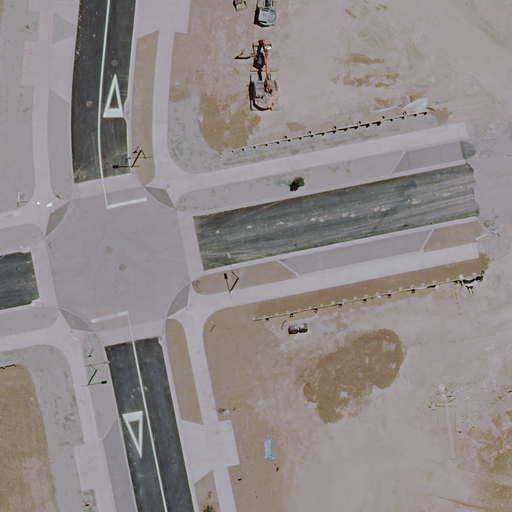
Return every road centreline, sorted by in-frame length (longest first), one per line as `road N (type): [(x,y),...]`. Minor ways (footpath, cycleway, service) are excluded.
road 1 (residential): [(135,266),(511,201)]
road 2 (residential): [(129,0),(124,66),(135,266)]
road 3 (residential): [(135,266),(184,511)]
road 4 (residential): [(0,289),(135,266)]
